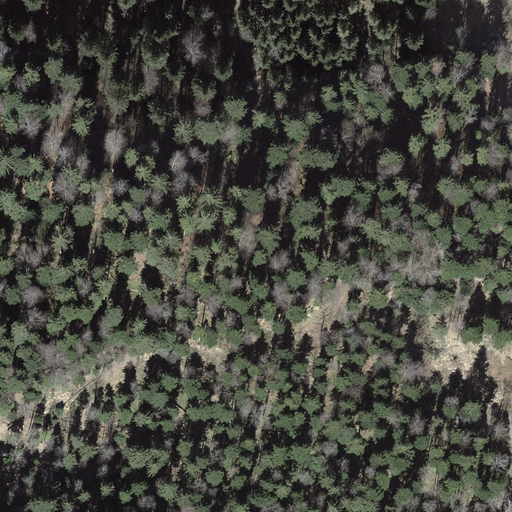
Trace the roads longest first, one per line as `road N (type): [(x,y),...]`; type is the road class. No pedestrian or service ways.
road 1 (track): [(511,129),(445,48),(382,0)]
road 2 (track): [(231,0),(272,143)]
